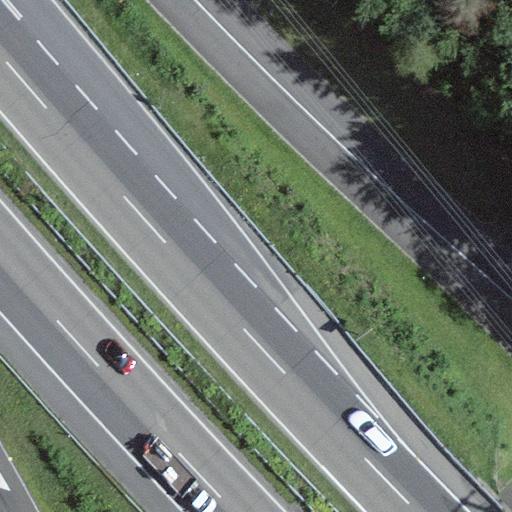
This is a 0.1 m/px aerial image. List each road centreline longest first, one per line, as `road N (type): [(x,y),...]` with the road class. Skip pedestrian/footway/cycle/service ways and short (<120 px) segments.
road 1 (motorway): [(416,511),(0,54)]
road 2 (residential): [(196,0),(511,298)]
road 3 (motorway): [(0,256),(234,511)]
